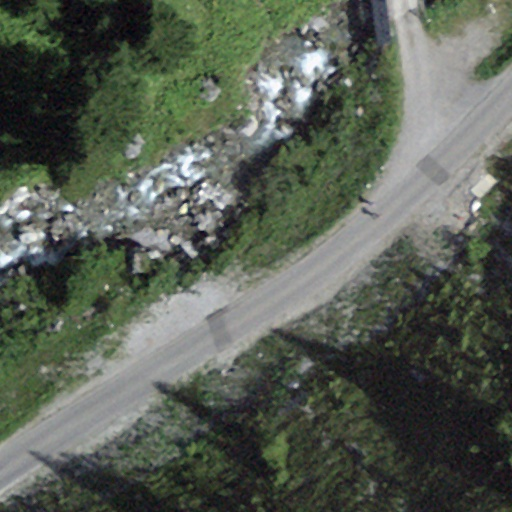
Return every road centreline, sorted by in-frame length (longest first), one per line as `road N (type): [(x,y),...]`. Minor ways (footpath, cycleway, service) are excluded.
road 1 (unclassified): [(511,85),(387,201),(129,369),(0,469)]
road 2 (track): [(422,0),(466,133)]
